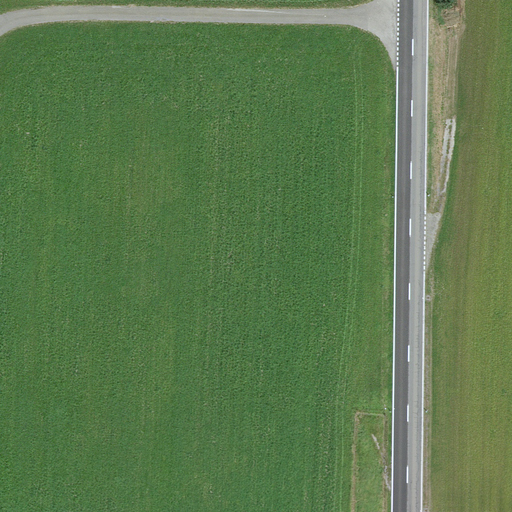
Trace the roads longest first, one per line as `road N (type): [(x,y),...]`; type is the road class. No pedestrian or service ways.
road 1 (secondary): [(412,0),(405,511)]
road 2 (track): [(0,28),(14,19),(87,12),(412,17)]
